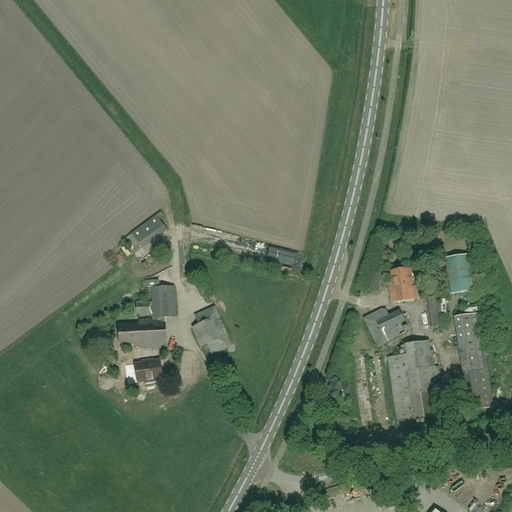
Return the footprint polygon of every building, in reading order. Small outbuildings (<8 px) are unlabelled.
[(142,249),(166,231),(157,216),(133,233),(142,249)] [(128,258),(132,256),(128,246),(124,248),(128,258)] [(451,295),(481,290),(476,254),(445,258),(451,295)] [(412,290),(410,269),(390,271),(392,288),(390,289),(390,288),(389,288),(391,303),(415,300),(414,291),(413,291),(412,290)] [(379,292),(381,274),(370,273),(368,291),(379,292)] [(165,318),(175,318),(174,287),(152,288),(152,303),(136,303),(137,315),(153,315),(153,320),(140,321),(140,325),(119,326),(120,346),(135,345),(135,347),(140,346),(140,350),(167,348),(165,318)] [(429,328),(442,326),(438,297),(426,298),(429,328)] [(214,354),(232,346),(215,307),(197,315),(202,324),(195,327),(203,348),(210,345),(214,354)] [(378,347),(405,333),(401,324),(405,322),(399,311),(389,317),(385,310),(382,309),(363,319),(378,347)] [(469,412),(493,408),(478,314),(454,318),(469,412)] [(396,422),(445,415),(439,367),(434,368),(432,352),(431,352),(429,342),(404,345),(406,355),(388,358),(396,422)] [(366,357),(354,358),(360,403),(372,401),(366,357)] [(138,383),(163,379),(160,360),(153,362),(153,360),(142,362),(142,363),(135,364),(138,383)] [(503,384),(511,384),(511,379),(511,375),(504,375),(503,384)] [(401,493),(393,496),(394,502),(403,500),(401,493)]
